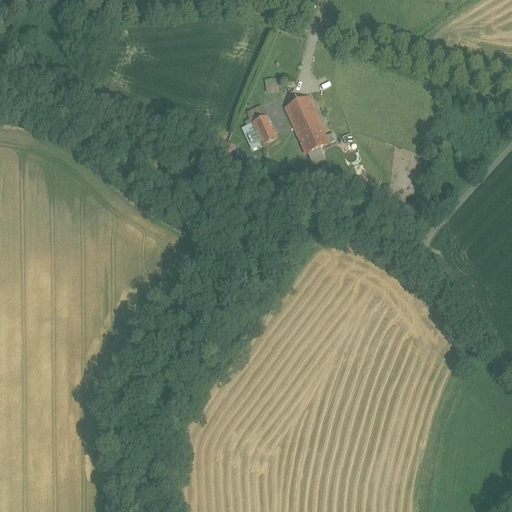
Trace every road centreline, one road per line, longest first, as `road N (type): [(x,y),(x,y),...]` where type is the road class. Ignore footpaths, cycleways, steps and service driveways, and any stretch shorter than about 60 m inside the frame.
road 1 (unclassified): [(511,93),(462,84),(243,3),(206,0)]
road 2 (unclassified): [(511,141),(422,238),(511,364)]
